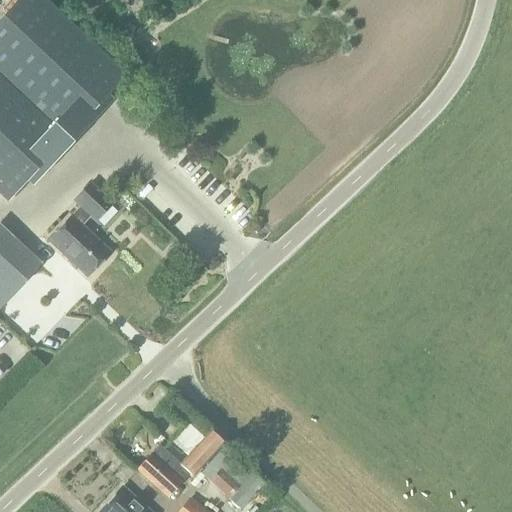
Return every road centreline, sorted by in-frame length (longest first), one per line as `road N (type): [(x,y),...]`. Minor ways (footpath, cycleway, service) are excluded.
road 1 (unclassified): [(167,358),(443,97),(474,47),(487,0)]
road 2 (unclassified): [(0,511),(167,358)]
road 3 (unclassified): [(167,358),(315,511)]
